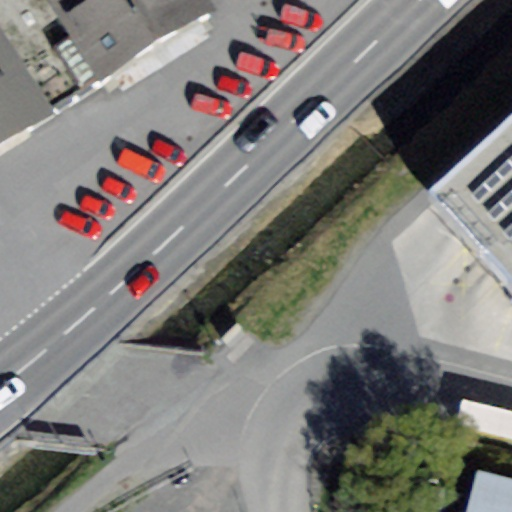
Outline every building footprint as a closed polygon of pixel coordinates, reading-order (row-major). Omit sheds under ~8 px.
[(47,0),(0,0),(0,25),(52,106),(98,77),(47,0)] [(47,0),(98,77),(101,82),(215,9),(209,0),(47,0)] [(0,147),(56,112),(52,106),(0,25),(0,147)] [(511,133),(431,207),(445,222),(511,293),(511,133)] [(511,511),(511,481),(478,472),(467,511),(511,511)]
